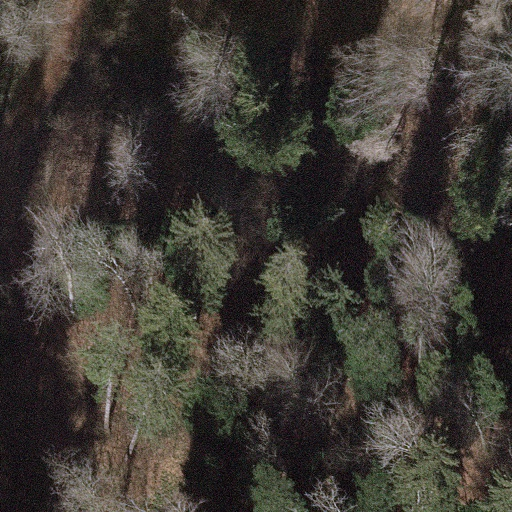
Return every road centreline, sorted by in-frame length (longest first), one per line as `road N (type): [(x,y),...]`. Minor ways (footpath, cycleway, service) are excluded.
road 1 (track): [(58,511),(0,176)]
road 2 (track): [(0,160),(99,0)]
